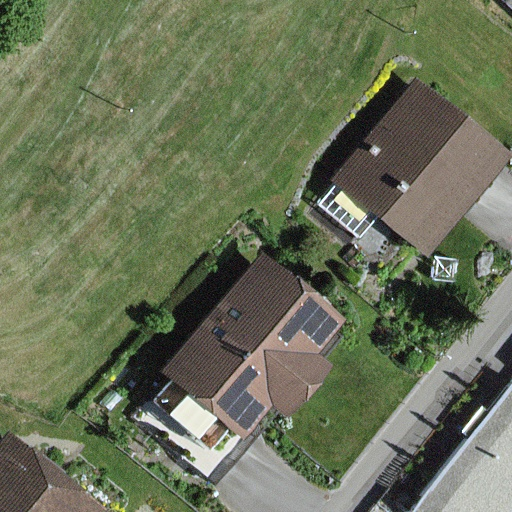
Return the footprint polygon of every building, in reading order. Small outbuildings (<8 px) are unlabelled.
[(511,0),(499,0),(511,12),(511,0)] [(504,157),(413,82),(330,181),(420,257),(504,157)] [(340,320),(257,251),(155,372),(236,440),(265,405),(282,419),(326,366),(312,354),(340,320)] [(511,511),(511,382),(407,511),(406,511),(511,511)] [(0,511),(101,511),(102,511),(7,433),(0,441),(0,511)]
